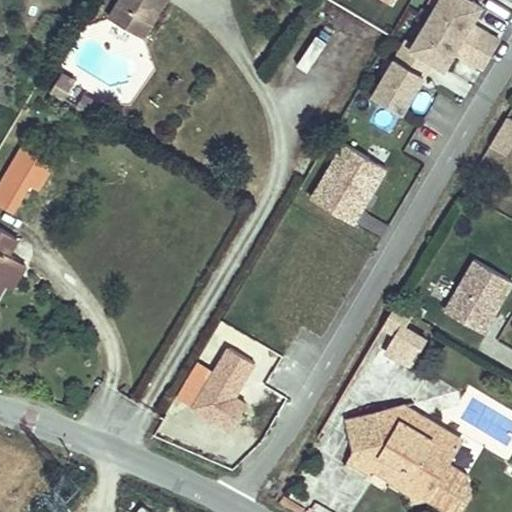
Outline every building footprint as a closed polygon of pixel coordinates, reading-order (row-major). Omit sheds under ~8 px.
[(121,0),(120,2),(153,22),(165,0),(121,0)] [(473,0),(439,0),(429,16),(491,53),(500,39),(473,23),(483,6),(473,0)] [(144,37),(153,22),(120,2),(111,18),(144,37)] [(446,69),(456,51),(483,67),(491,53),(429,16),(410,48),(404,45),(374,96),(403,113),(434,62),(446,69)] [(315,35),(299,66),(311,72),(326,41),(315,35)] [(75,81),(62,74),(52,91),(65,99),(75,81)] [(97,102),(84,95),(77,106),(90,113),(97,102)] [(511,119),(507,117),(498,131),(511,139),(511,119)] [(505,153),(511,140),(511,139),(498,131),(490,145),(505,153)] [(345,143),(312,198),(354,223),(387,168),(345,143)] [(28,167),(35,154),(23,147),(16,160),(28,167)] [(45,160),(35,154),(28,167),(38,172),(45,160)] [(9,171),(0,186),(0,204),(14,212),(31,184),(9,171)] [(0,293),(6,284),(6,283),(2,280),(15,258),(8,254),(18,238),(0,227),(0,293)] [(25,264),(15,258),(2,280),(6,283),(6,284),(12,287),(25,264)] [(445,310),(485,333),(511,286),(511,280),(474,259),(445,310)] [(396,333),(386,351),(412,366),(427,340),(406,328),(414,314),(396,304),(383,326),(396,333)] [(423,317),(427,310),(417,304),(413,311),(423,317)] [(230,347),(194,407),(232,430),(247,404),(235,397),(255,363),(230,347)] [(404,405),(379,411),(380,412),(400,425),(424,417),(404,405)] [(428,480),(430,496),(439,495),(440,504),(454,511),(461,511),(468,501),(466,493),(472,492),(467,475),(462,477),(459,470),(448,463),(436,457),(433,436),(439,426),(424,417),(400,425),(380,412),(379,411),(348,419),(355,449),(377,462),(385,449),(387,451),(393,476),(405,483),(412,482),(428,480)] [(462,440),(439,426),(433,436),(436,457),(448,463),(462,440)] [(373,469),(377,462),(355,449),(351,456),(373,469)] [(414,499),(430,496),(428,480),(412,482),(414,499)] [(284,497),(281,502),(297,511),(306,511),(308,511),(284,497)]
